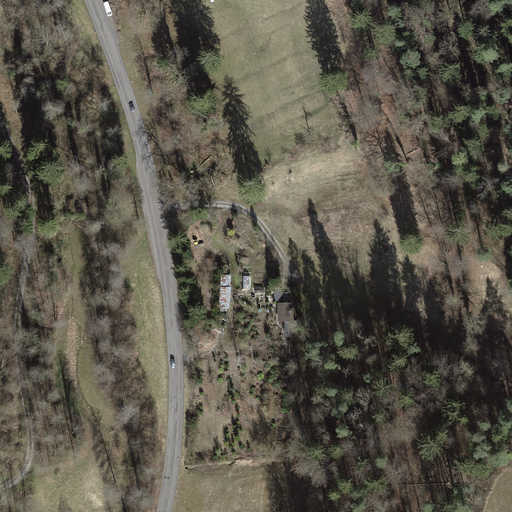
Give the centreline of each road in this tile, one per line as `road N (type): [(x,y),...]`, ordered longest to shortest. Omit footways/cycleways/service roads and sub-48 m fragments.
road 1 (tertiary): [(164,511),(175,425),(170,293),(137,129),(95,0)]
road 2 (track): [(0,117),(31,200),(33,228),(14,323),(29,456),(20,474),(0,486)]
